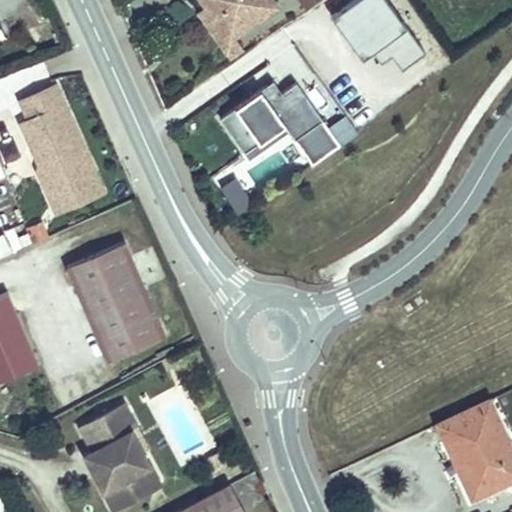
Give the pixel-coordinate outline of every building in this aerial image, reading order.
[(216,9),(209,0),(200,0),(206,7),(198,12),(228,55),(240,47),(232,37),(229,39),(210,14),(216,9)] [(229,39),(232,37),(275,6),(270,0),(209,0),(216,9),(210,14),(229,39)] [(380,62),(390,54),(401,68),(424,51),(386,0),(350,0),(331,15),(348,38),(358,31),(371,49),(380,62)] [(371,49),(358,31),(348,38),(361,57),(371,49)] [(272,78),(266,82),(275,94),(281,90),(272,78)] [(266,82),(219,115),(244,150),(284,122),(288,128),(312,161),(339,142),(295,80),(281,90),(275,94),(266,82)] [(44,161),(40,163),(36,166),(47,191),(94,170),(58,87),(22,103),(29,120),(23,123),(36,153),(40,153),(44,161)] [(284,122),(244,150),(248,156),(288,128),(284,122)] [(94,170),(47,191),(55,210),(102,190),(94,170)] [(23,226),(30,242),(47,234),(40,219),(23,226)] [(123,240),(68,264),(109,358),(165,333),(123,240)] [(0,375),(36,361),(6,289),(0,291),(0,375)] [(504,433),(488,400),(488,399),(480,403),(496,436),(504,433)] [(496,436),(480,403),(438,424),(453,455),(459,452),(468,471),(462,474),(473,497),(511,478),(511,450),(504,433),(496,436)] [(89,469),(109,507),(148,487),(129,450),(137,446),(129,430),(133,428),(121,404),(77,426),(89,451),(96,465),(89,469)] [(129,450),(148,487),(157,483),(137,446),(129,450)] [(221,448),(206,456),(213,468),(228,460),(221,448)] [(89,469),(96,465),(89,451),(81,455),(89,469)] [(459,452),(453,455),(462,474),(468,471),(459,452)] [(243,511),(228,484),(174,511),(243,511)]
